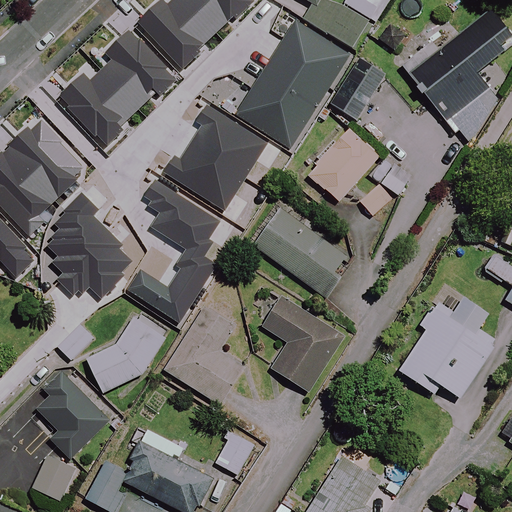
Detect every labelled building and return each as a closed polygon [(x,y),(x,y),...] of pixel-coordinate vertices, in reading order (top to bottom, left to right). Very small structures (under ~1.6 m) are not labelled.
[(206,26),(181,0),(168,0),(99,65),(110,76),(99,87),(119,108),(206,26)] [(318,0),(297,0),(311,10),(318,0)] [(341,11),(320,0),(318,0),(306,23),(356,50),(370,22),(343,7),(341,11)] [(511,44),(511,35),(491,10),(410,78),(447,123),(488,88),(476,75),(511,44)] [(350,57),(298,24),(239,118),(291,151),(350,57)] [(388,77),(360,60),(331,106),(359,124),(388,77)] [(0,226),(85,140),(54,110),(0,165),(0,226)] [(380,158),(351,132),(310,178),(340,204),(380,158)] [(285,165),(266,145),(221,186),(234,200),(249,186),(255,193),(285,165)] [(158,268),(202,272),(214,162),(163,156),(155,231),(162,232),(158,268)] [(392,201),(380,187),(362,205),(374,218),(392,201)] [(347,258),(282,211),(256,247),(327,299),(340,281),(334,276),(347,258)] [(511,265),(495,255),(486,272),(511,287),(511,292),(506,302),(511,305),(511,265)] [(170,291),(143,273),(129,295),(179,327),(199,295),(176,281),(170,291)] [(350,342),(284,300),(265,329),(289,345),(273,371),(314,397),(350,342)] [(490,316),(464,300),(454,315),(437,304),(421,328),(427,332),(400,373),(435,396),(441,387),(461,400),(498,344),(480,332),(490,316)] [(207,312),(168,375),(221,408),(244,370),(218,355),(234,329),(207,312)] [(167,340),(139,320),(118,346),(87,361),(103,395),(143,376),(167,340)] [(95,340),(82,326),(59,348),(72,362),(95,340)] [(111,424),(64,376),(47,392),(52,397),(39,410),(61,433),(53,441),(73,462),(111,424)] [(80,497),(109,511),(118,511),(127,497),(120,494),(125,483),(181,511),(195,511),(212,481),(178,463),(185,450),(151,432),(130,473),(100,458),(80,497)] [(254,447),(231,435),(216,465),(239,477),(254,447)] [(363,511),(383,478),(340,453),(305,511),(363,511)] [(76,471),(48,457),(33,489),(61,502),(76,471)]
